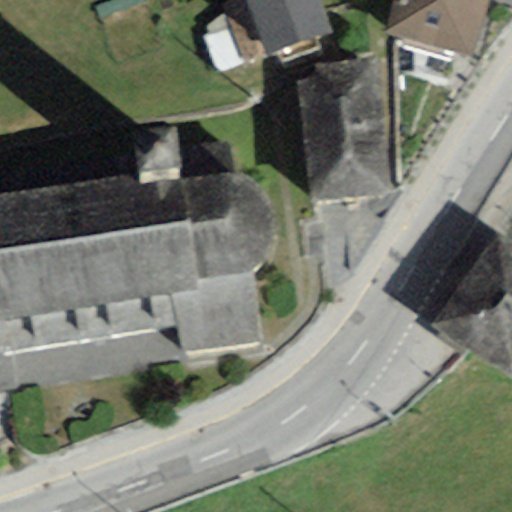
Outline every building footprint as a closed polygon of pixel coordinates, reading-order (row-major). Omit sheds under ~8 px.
[(246,0),(270,58),(334,32),(321,0),(246,0)] [(489,0),(393,0),(384,33),(472,59),(489,0)] [(376,60),(314,65),(316,79),(298,81),(309,204),(389,196),(376,60)] [(137,173),(0,193),(0,334),(3,354),(178,327),(182,357),(261,345),(250,276),(260,268),(267,261),(273,248),(275,231),(274,214),(269,201),(260,187),(250,179),(235,174),(231,141),(178,147),(174,127),(131,133),(137,173)] [(511,384),(511,246),(501,239),(435,331),(511,385),(511,384)]
